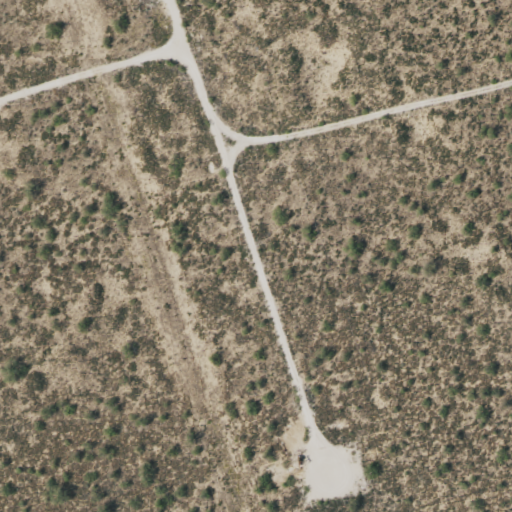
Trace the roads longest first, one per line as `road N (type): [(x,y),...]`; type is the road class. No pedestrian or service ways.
road 1 (track): [(511,89),(326,136),(226,126),(161,70),(146,0)]
road 2 (track): [(0,114),(161,70)]
